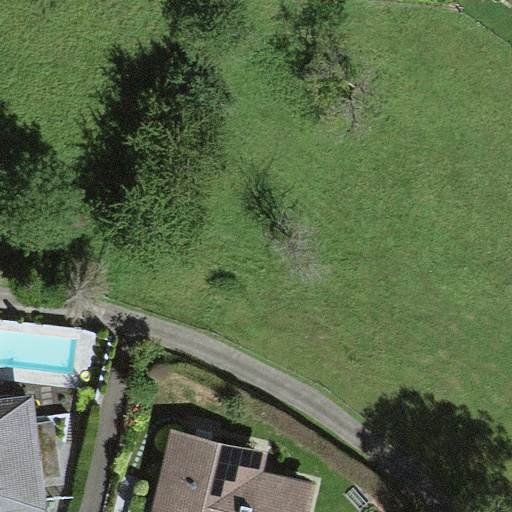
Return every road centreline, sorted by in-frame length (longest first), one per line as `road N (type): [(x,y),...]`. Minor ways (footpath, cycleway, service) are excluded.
road 1 (track): [(0,290),(56,294),(136,315),(280,380),(409,472),(446,511)]
road 2 (track): [(136,315),(89,511)]
